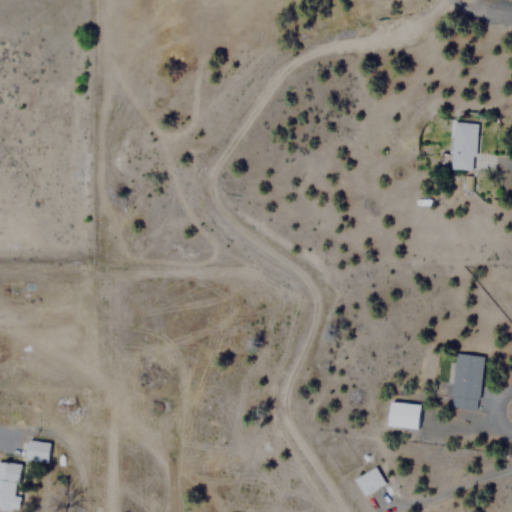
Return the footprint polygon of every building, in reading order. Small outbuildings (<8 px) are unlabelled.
[(475,121),(452,120),(450,168),(474,169),(475,121)] [(448,406),(475,409),(481,355),(454,352),(448,406)] [(387,425),(416,428),(419,404),(389,401),(387,425)] [(47,461),(48,440),(24,440),(24,461),(47,461)] [(0,510),(18,511),(20,462),(0,461),(0,510)] [(363,495),(383,483),(373,466),(352,478),(363,495)]
